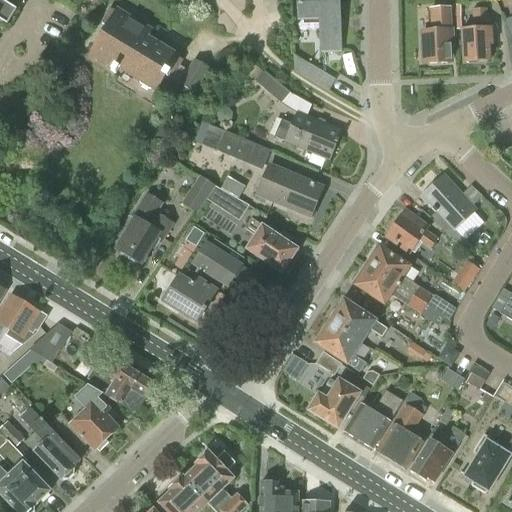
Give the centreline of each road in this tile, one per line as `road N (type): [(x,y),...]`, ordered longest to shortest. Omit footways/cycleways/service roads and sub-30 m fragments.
road 1 (residential): [(239,396),(389,174)]
road 2 (secondary): [(216,382),(0,252)]
road 3 (secondary): [(420,511),(239,396)]
road 4 (residential): [(90,511),(216,382)]
road 5 (residential): [(389,174),(377,0)]
road 6 (residential): [(511,367),(471,340),(468,325),(511,256)]
